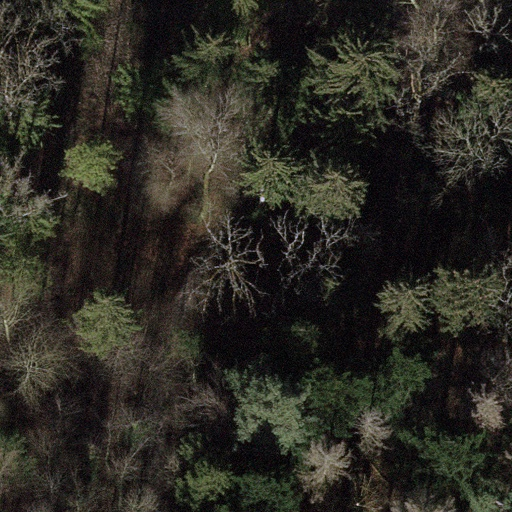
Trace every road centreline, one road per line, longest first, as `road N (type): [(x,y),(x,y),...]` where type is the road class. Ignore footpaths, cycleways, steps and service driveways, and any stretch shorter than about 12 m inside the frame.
road 1 (track): [(391,0),(350,68),(238,206),(180,319)]
road 2 (track): [(180,319),(511,411)]
road 3 (track): [(350,68),(511,116)]
